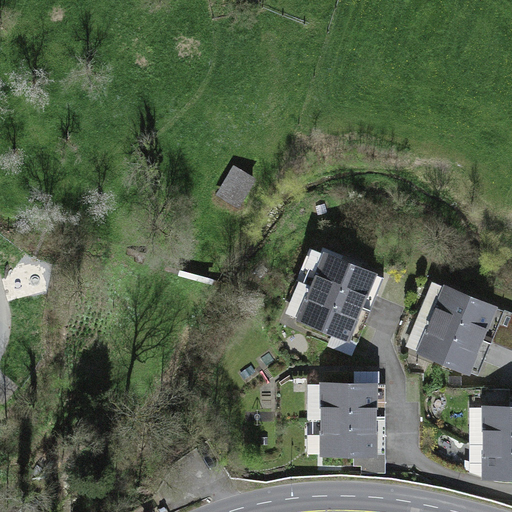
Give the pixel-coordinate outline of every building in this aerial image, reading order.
[(233,160),(217,191),(239,203),(256,173),(233,160)] [(377,276),(326,254),(311,288),(362,310),(377,276)] [(484,339),(497,304),(446,284),(432,319),(484,339)] [(362,310),(311,288),(296,322),(347,345),(357,321),(362,310)] [(432,319),(418,355),(470,375),(484,339),(432,319)] [(321,387),(321,425),(383,425),(383,387),(321,387)] [(511,400),(481,401),(481,440),(511,439),(511,400)] [(383,463),(383,425),(321,425),(321,463),(383,463)] [(511,439),(481,440),(481,479),(511,479),(511,439)]
